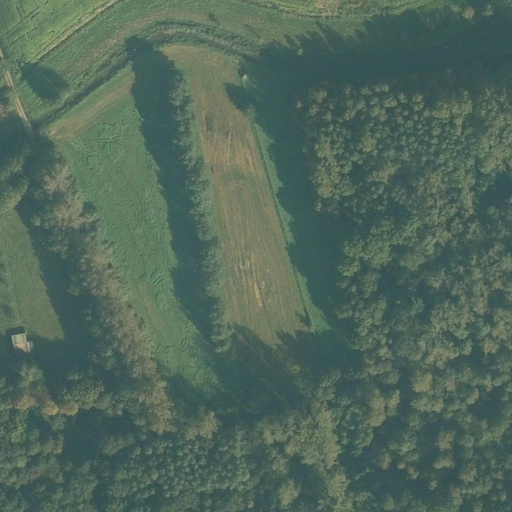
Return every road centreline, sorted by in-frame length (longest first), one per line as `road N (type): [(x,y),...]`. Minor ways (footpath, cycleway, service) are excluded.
road 1 (track): [(37,153),(162,436)]
road 2 (track): [(291,406),(511,348)]
road 3 (track): [(162,436),(291,406)]
